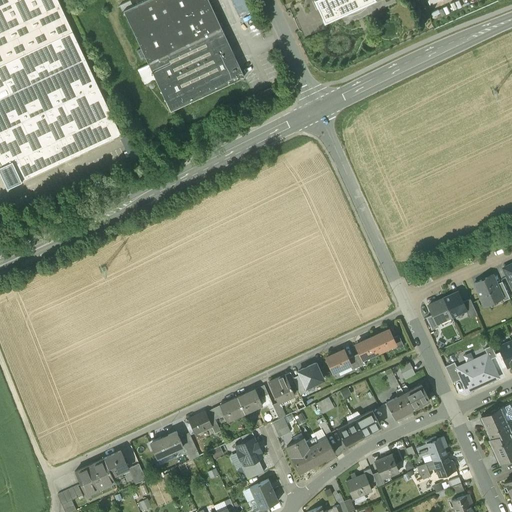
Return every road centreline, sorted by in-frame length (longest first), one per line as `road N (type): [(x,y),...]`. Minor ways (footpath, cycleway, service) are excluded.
road 1 (secondary): [(0,265),(317,110)]
road 2 (secondary): [(317,110),(511,20)]
road 3 (residential): [(403,300),(317,110)]
road 4 (residential): [(295,505),(367,447),(453,412)]
road 5 (track): [(46,476),(0,357)]
road 6 (residential): [(453,412),(403,300)]
road 7 (unclassified): [(317,110),(268,0)]
